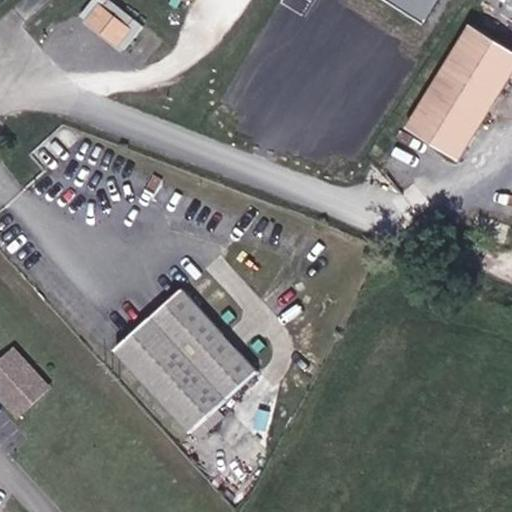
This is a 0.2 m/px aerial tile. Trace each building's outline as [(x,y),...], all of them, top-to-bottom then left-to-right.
[(97,0),(92,0),(80,22),(127,49),(141,24),(97,0)] [(416,51),(324,0),(313,0),(244,123),(343,179),(416,51)] [(406,0),(422,10),(428,0),(406,0)] [(452,152),(511,59),(511,39),(469,11),(399,118),(452,152)] [(258,358),(182,276),(116,338),(192,420),(258,358)] [(0,386),(20,408),(53,378),(16,338),(0,352),(0,386)]
